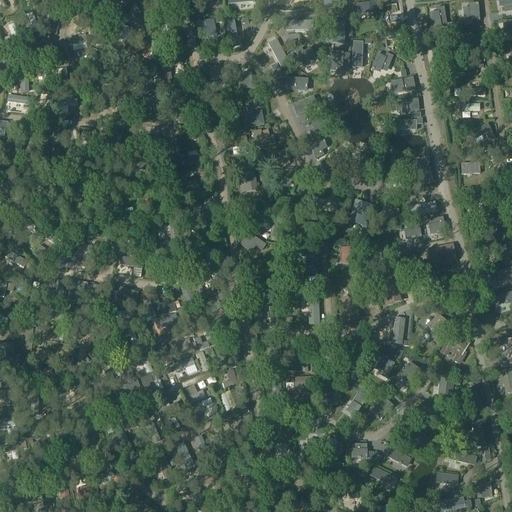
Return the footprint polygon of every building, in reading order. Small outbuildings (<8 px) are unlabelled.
[(504,6),(505,12),(511,11),(511,0),(500,0),(502,7),(504,6)] [(355,16),(378,13),(377,2),(354,5),(355,16)] [(469,9),(464,9),(465,26),(473,26),(472,21),(480,21),(479,5),(469,5),(469,9)] [(430,14),(432,29),(441,27),(440,25),(446,24),(443,8),(436,9),(437,13),(430,14)] [(42,11),(36,13),(42,31),(48,29),(47,28),(44,19),(42,11)] [(173,12),(152,13),(152,21),(161,20),(169,20),(173,20),(173,12)] [(33,14),(26,16),(27,17),(34,34),(40,32),(33,14)] [(75,15),(74,21),(89,24),(90,18),(75,15)] [(216,38),(213,21),(196,23),(199,40),(216,38)] [(313,21),(285,22),(286,32),(313,31),(313,21)] [(327,21),(327,44),(346,44),(346,22),(327,21)] [(234,22),(225,23),(229,50),(238,48),(234,22)] [(511,22),(503,23),(504,35),(511,34),(511,22)] [(14,25),(8,27),(14,44),(20,42),(14,25)] [(120,38),(118,44),(124,45),(129,29),(124,27),(123,30),(120,38)] [(85,35),(67,38),(69,46),(72,45),(86,42),(87,42),(85,35)] [(276,40),(268,45),(281,69),(289,64),(276,40)] [(31,41),(31,52),(41,52),(51,52),(51,41),(31,41)] [(151,42),(150,60),(156,61),(158,43),(151,42)] [(353,42),(352,69),(362,69),(363,42),(353,42)] [(301,49),(295,53),(304,68),(309,65),(311,69),(319,64),(311,50),(304,54),(301,49)] [(95,51),(80,65),(86,71),(101,56),(95,51)] [(329,71),(341,72),(343,53),(331,52),(329,71)] [(377,55),(371,70),(379,73),(381,69),(387,72),(393,57),(385,54),(384,58),(377,55)] [(170,57),(161,58),(161,61),(163,81),(170,80),(169,67),(181,65),(180,58),(170,60),(170,57)] [(136,58),(133,65),(146,71),(151,74),(154,75),(157,68),(136,58)] [(231,66),(208,68),(209,82),(232,80),(231,66)] [(464,66),(443,67),(443,75),(464,74),(464,66)] [(66,69),(44,72),(46,80),(67,76),(66,69)] [(252,89),(251,74),(236,75),(237,91),(252,89)] [(130,76),(125,81),(134,92),(138,97),(143,93),(130,76)] [(286,79),(285,90),(306,92),(307,80),(286,79)] [(413,79),(391,83),(393,95),(416,91),(413,79)] [(188,107),(184,87),(166,91),(168,100),(177,98),(179,109),(188,107)] [(112,94),(110,100),(113,102),(118,104),(120,105),(128,108),(131,102),(112,94)] [(8,95),(7,103),(29,106),(30,99),(8,95)] [(156,95),(150,96),(154,112),(160,110),(156,95)] [(58,99),(58,107),(68,107),(77,108),(77,100),(58,99)] [(313,99),(293,107),(297,118),(317,110),(313,99)] [(418,100),(395,103),(397,115),(419,113),(418,100)] [(236,102),(218,105),(219,111),(231,109),(232,117),(238,116),(236,102)] [(246,115),(241,116),(243,129),(263,125),(262,119),(261,112),(247,115),(246,115)] [(313,131),(310,133),(312,139),(328,132),(326,127),(330,126),(326,117),(310,124),(313,131)] [(390,122),(390,132),(416,132),(416,122),(390,122)] [(485,135),(489,143),(494,140),(487,125),(468,135),(471,142),(485,135)] [(42,127),(42,134),(61,136),(61,129),(42,127)] [(260,131),(252,133),(256,148),(274,144),(273,137),(269,138),(262,139),(261,133),(260,131)] [(86,160),(93,161),(94,138),(86,137),(86,151),(86,160)] [(111,137),(110,154),(119,155),(120,137),(111,137)] [(246,137),(223,141),(225,150),(248,146),(246,137)] [(21,145),(22,162),(37,161),(37,145),(35,145),(34,139),(28,139),(28,145),(21,145)] [(163,140),(155,142),(160,164),(168,162),(163,140)] [(327,149),(323,141),(310,148),(316,160),(324,157),(322,152),(327,149)] [(179,160),(170,162),(171,169),(200,163),(199,156),(197,156),(188,158),(183,159),(179,160)] [(333,156),(325,175),(336,179),(343,160),(333,156)] [(356,156),(353,178),(364,180),(367,158),(356,156)] [(268,160),(264,160),(265,167),(289,165),(289,158),(272,159),(268,160)] [(377,159),(373,180),(382,182),(386,160),(377,159)] [(397,165),(391,166),(393,183),(400,182),(400,178),(408,177),(406,161),(397,162),(397,165)] [(429,162),(416,165),(420,187),(433,184),(429,162)] [(131,163),(130,171),(134,171),(144,173),(151,174),(152,166),(131,163)] [(479,164),(460,165),(461,176),(479,175),(479,164)] [(299,171),(272,173),(272,183),(299,181),(299,171)] [(238,194),(257,191),(255,173),(236,176),(238,194)] [(16,192),(15,201),(22,201),(24,178),(17,177),(17,179),(16,192)] [(54,202),(56,187),(42,185),(41,201),(54,202)] [(185,191),(175,193),(177,202),(185,200),(201,197),(199,188),(191,189),(185,191)] [(71,193),(71,201),(92,201),(93,194),(71,193)] [(491,194),(466,198),(468,206),(492,203),(491,194)] [(309,198),(307,207),(333,214),(335,205),(309,198)] [(3,209),(10,210),(9,217),(18,218),(20,203),(10,202),(4,201),(3,209)] [(355,203),(349,222),(366,228),(372,209),(355,203)] [(172,204),(149,212),(151,220),(175,211),(172,204)] [(435,204),(408,209),(410,218),(437,213),(435,204)] [(390,213),(384,211),(380,228),(387,229),(388,226),(395,228),(399,212),(390,210),(390,213)] [(200,215),(193,216),(195,224),(217,218),(216,211),(207,213),(200,215)] [(31,217),(27,223),(45,232),(48,226),(31,217)] [(277,217),(269,217),(270,241),(277,241),(277,217)] [(443,219),(428,221),(430,237),(445,234),(443,219)] [(490,221),(473,223),(474,233),(478,232),(479,238),(496,236),(495,228),(491,228),(490,221)] [(314,224),(295,223),(294,239),(313,240),(314,224)] [(418,223),(403,226),(406,241),(421,238),(418,223)] [(176,229),(169,230),(173,250),(180,249),(176,229)] [(59,231),(55,237),(62,241),(66,235),(59,231)] [(248,233),(239,246),(251,253),(255,247),(262,252),(266,246),(259,241),(248,233)] [(48,234),(45,239),(59,249),(62,244),(48,234)] [(212,234),(191,240),(193,248),(215,242),(212,234)] [(155,237),(147,238),(150,261),(158,260),(155,237)] [(68,243),(65,249),(70,251),(74,253),(76,250),(75,247),(68,243)] [(380,245),(371,246),(372,261),(381,260),(381,265),(387,265),(386,248),(380,248),(380,245)] [(499,245),(477,250),(479,259),(501,254),(499,245)] [(453,246),(428,251),(430,259),(444,256),(446,265),(456,263),(453,246)] [(85,247),(84,255),(86,255),(99,256),(106,257),(107,249),(85,247)] [(63,248),(55,264),(61,268),(66,259),(70,251),(65,249),(63,248)] [(358,249),(341,250),(342,265),(355,264),(355,259),(358,259),(358,249)] [(293,251),(293,258),(314,259),(315,253),(293,251)] [(9,252),(5,258),(23,269),(27,263),(9,252)] [(179,252),(172,253),(174,274),(182,273),(179,252)] [(209,260),(200,262),(202,269),(221,263),(219,257),(218,257),(209,260)] [(121,258),(120,266),(134,267),(142,268),(143,260),(121,258)] [(511,268),(488,275),(490,285),(511,279),(511,268)] [(431,270),(416,277),(427,297),(441,289),(431,270)] [(334,282),(336,292),(345,291),(343,280),(334,282)] [(282,281),(258,284),(259,291),(283,289),(282,281)] [(396,281),(379,286),(386,306),(402,301),(396,281)] [(57,282),(55,300),(63,300),(65,283),(57,282)] [(71,283),(68,303),(76,304),(76,303),(78,291),(84,292),(87,293),(88,285),(71,283)] [(187,285),(180,288),(188,305),(195,302),(187,285)] [(94,286),(93,292),(92,294),(99,295),(101,287),(94,286)] [(203,292),(195,297),(197,302),(215,293),(212,288),(203,292)] [(119,289),(117,296),(128,299),(125,309),(133,311),(138,294),(119,289)] [(511,293),(496,298),(498,306),(511,302),(511,293)] [(217,298),(198,305),(200,310),(210,306),(219,303),(217,298)] [(357,299),(340,301),(343,321),(360,318),(357,299)] [(375,300),(366,301),(366,316),(376,315),(375,300)] [(151,301),(143,303),(148,316),(150,322),(157,320),(151,301)] [(174,301),(155,306),(158,318),(177,313),(174,301)] [(308,302),(308,327),(319,327),(318,301),(308,302)] [(33,307),(30,315),(51,322),(54,314),(53,313),(36,308),(33,307)] [(184,309),(177,312),(183,328),(191,325),(184,309)] [(0,311),(0,317),(8,319),(11,319),(12,313),(0,311)] [(112,313),(111,319),(124,320),(130,321),(133,321),(134,315),(112,313)] [(177,314),(160,318),(162,325),(172,322),(179,320),(177,314)] [(452,328),(437,315),(422,332),(438,345),(452,328)] [(220,332),(213,336),(217,343),(232,337),(224,319),(216,322),(220,332)] [(394,319),(391,345),(402,346),(405,320),(394,319)] [(26,330),(24,352),(31,352),(33,330),(26,330)] [(133,331),(127,333),(133,350),(139,348),(133,331)] [(43,332),(42,339),(63,343),(64,336),(49,333),(43,332)] [(470,344),(454,335),(450,342),(447,340),(439,354),(446,358),(449,354),(455,357),(453,362),(459,366),(465,356),(463,355),(470,344)] [(113,337),(110,355),(116,356),(118,338),(113,337)] [(187,339),(174,344),(180,359),(193,354),(187,339)] [(319,350),(319,356),(337,358),(337,350),(333,350),(334,342),(316,340),(316,350),(319,350)] [(0,345),(0,353),(14,353),(14,345),(0,345)] [(228,352),(225,345),(213,349),(220,366),(226,363),(222,354),(228,352)] [(165,346),(158,349),(160,355),(165,365),(172,362),(165,346)] [(279,346),(272,347),(274,365),(281,364),(279,346)] [(296,373),(295,347),(285,348),(286,374),(296,373)] [(390,363),(400,363),(400,353),(390,353),(390,363)] [(202,354),(195,357),(202,374),(209,371),(202,354)] [(382,355),(375,371),(380,374),(379,377),(387,381),(395,366),(388,362),(389,358),(382,355)] [(35,357),(34,363),(54,367),(55,361),(51,360),(41,358),(35,357)] [(355,362),(349,363),(351,381),(359,380),(358,376),(366,375),(364,358),(354,359),(355,362)] [(146,359),(141,361),(146,375),(152,372),(146,359)] [(192,359),(173,367),(176,374),(194,366),(192,359)] [(124,377),(117,379),(119,387),(126,385),(125,383),(134,381),(129,364),(120,367),(121,373),(122,373),(124,377)] [(409,364),(398,378),(410,387),(421,373),(409,364)] [(0,365),(0,378),(10,378),(9,365),(0,365)] [(93,389),(91,396),(98,394),(117,386),(110,371),(104,373),(105,378),(108,383),(93,389)] [(230,382),(223,384),(225,391),(238,387),(233,371),(227,373),(230,382)] [(279,371),(270,372),(273,392),(282,391),(279,371)] [(511,377),(511,371),(501,372),(505,395),(511,394),(511,377)] [(147,378),(140,380),(147,398),(153,395),(149,384),(147,378)] [(304,400),(313,399),(311,378),(295,379),(295,388),(303,388),(304,400)] [(37,379),(36,385),(56,387),(57,380),(37,379)] [(451,400),(454,381),(440,380),(438,398),(451,400)] [(137,382),(113,392),(116,399),(125,396),(139,389),(137,382)] [(320,385),(324,403),(330,402),(330,405),(340,403),(337,386),(329,388),(328,383),(320,385)] [(475,389),(467,392),(475,417),(484,414),(475,389)] [(13,391),(0,392),(0,402),(14,401),(13,391)] [(360,391),(345,413),(353,418),(368,396),(360,391)] [(191,398),(185,400),(189,407),(205,399),(202,392),(197,395),(191,398)] [(384,394),(372,407),(377,411),(374,414),(382,421),(393,408),(387,402),(390,399),(384,394)] [(225,395),(219,397),(225,414),(231,411),(225,395)] [(38,400),(29,400),(29,417),(38,417),(38,400)] [(164,410),(157,413),(160,420),(179,411),(176,404),(164,410)] [(414,407),(411,417),(436,422),(438,412),(414,407)] [(362,419),(365,429),(377,424),(373,415),(362,419)] [(136,421),(122,427),(125,433),(144,425),(141,419),(136,421)] [(169,420),(164,423),(171,438),(176,435),(174,431),(170,422),(169,420)] [(234,443),(248,439),(243,421),(229,426),(234,443)] [(481,423),(473,424),(477,449),(486,448),(481,423)] [(58,424),(51,427),(54,433),(61,430),(58,424)] [(152,424),(144,427),(152,446),(160,443),(152,424)] [(402,424),(398,432),(421,445),(425,437),(402,424)] [(114,426),(104,428),(107,437),(116,434),(114,426)] [(275,426),(272,433),(289,441),(292,433),(275,426)] [(62,432),(55,435),(64,456),(71,453),(66,442),(63,434),(62,432)] [(122,432),(102,444),(106,451),(126,439),(122,432)] [(202,440),(196,443),(199,449),(203,459),(209,456),(202,440)] [(302,467),(307,468),(316,468),(317,442),(308,442),(307,452),(302,452),(302,467)] [(327,442),(326,468),(335,469),(336,442),(327,442)] [(25,443),(3,448),(5,455),(27,450),(25,443)] [(36,444),(30,446),(38,466),(44,463),(39,452),(36,444)] [(352,445),(351,461),(366,461),(367,445),(352,445)] [(388,449),(383,457),(407,469),(411,461),(388,449)] [(215,453),(215,460),(244,461),(244,453),(215,453)] [(451,453),(449,461),(474,467),(476,459),(451,453)] [(172,475),(163,455),(144,463),(148,472),(159,467),(164,479),(172,475)] [(181,460),(174,463),(177,469),(193,462),(190,456),(181,460)] [(373,469),(369,478),(394,489),(398,481),(373,469)] [(102,491),(100,493),(106,498),(121,480),(115,475),(102,491)] [(253,475),(233,483),(236,490),(256,482),(253,475)] [(282,475),(282,482),(303,483),(304,476),(282,475)] [(344,477),(349,502),(358,500),(353,475),(344,477)] [(437,475),(436,484),(457,486),(458,477),(437,475)] [(315,480),(315,487),(322,487),(331,488),(336,488),(336,481),(315,480)] [(490,484),(475,486),(476,500),(491,499),(490,484)] [(85,511),(96,510),(92,487),(76,490),(79,511),(85,511)] [(42,489),(22,494),(24,501),(30,499),(41,496),(44,496),(42,489)] [(200,511),(199,490),(191,491),(193,511),(200,511)] [(71,511),(67,491),(60,493),(61,499),(63,511),(71,511)] [(124,507),(120,510),(121,511),(128,511),(140,501),(135,495),(131,500),(124,507)] [(268,511),(261,498),(240,508),(241,511),(250,511),(255,510),(256,511),(268,511)] [(463,499),(438,503),(439,511),(447,511),(464,509),(463,499)] [(397,500),(376,511),(395,511),(402,509),(397,500)] [(301,501),(299,507),(315,511),(316,506),(301,501)]
